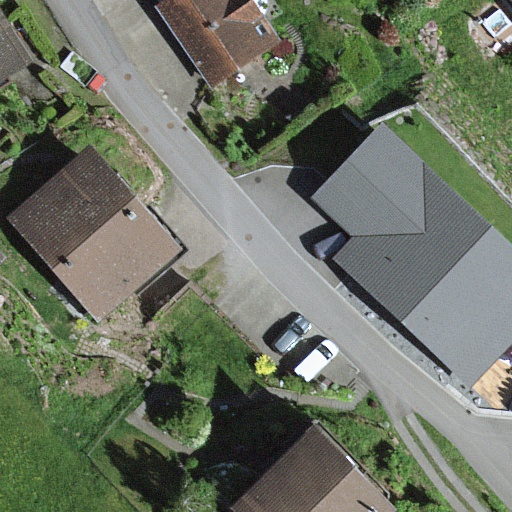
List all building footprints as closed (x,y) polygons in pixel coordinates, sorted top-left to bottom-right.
[(0,0),(0,83),(40,58),(1,0),(0,0)] [(287,39),(260,0),(157,0),(160,4),(158,6),(214,88),(287,39)] [(511,343),(511,238),(385,118),(315,193),(358,233),(336,257),(473,385),(511,343)] [(188,246),(94,140),(9,215),(102,321),(188,246)] [(0,267),(9,257),(0,249),(0,267)] [(397,511),(404,506),(321,421),(234,506),(239,511),(397,511)]
